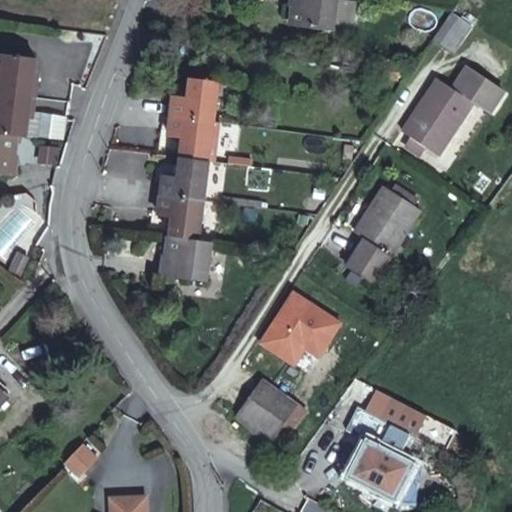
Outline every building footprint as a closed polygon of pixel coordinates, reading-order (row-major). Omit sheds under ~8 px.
[(337,0),(289,0),(288,7),(293,7),(291,27),(333,32),(337,0)] [(430,39),(454,54),(472,25),(448,10),(430,39)] [(465,69),(484,81),(502,51),(483,40),(465,69)] [(38,60),(0,55),(0,177),(18,180),(21,159),(16,159),(18,140),(29,141),(31,120),(35,121),(41,80),(36,80),(38,60)] [(219,85),(190,81),(187,100),(174,98),(168,139),(182,141),(176,180),(163,178),(158,218),(171,220),(166,259),(161,258),(158,278),(205,285),(210,246),(197,244),(219,85)] [(511,102),(491,90),(479,110),(461,102),(430,156),(468,180),(499,123),(511,130),(511,102)] [(47,139),(59,140),(62,119),(49,118),(47,139)] [(427,221),(392,196),(362,245),(371,251),(355,278),(383,295),(427,221)] [(19,280),(28,260),(14,253),(5,273),(19,280)] [(303,308),(272,358),(305,378),(316,361),(330,369),(350,336),(303,308)] [(375,425),(394,435),(405,412),(368,394),(357,416),(375,425)] [(263,397),(241,435),(274,461),(300,419),(263,397)] [(300,419),(274,461),(282,467),(307,424),(300,419)] [(394,435),(375,425),(363,443),(381,456),(361,491),(373,499),(374,504),(376,508),(379,511),(390,511),(393,511),(395,511),(424,511),(431,482),(408,467),(421,448),(394,435)] [(59,464),(77,479),(98,455),(80,440),(59,464)] [(145,511),(145,502),(110,504),(110,511),(145,511)]
